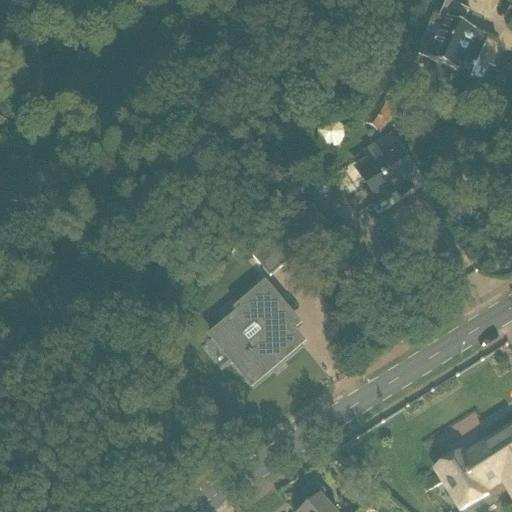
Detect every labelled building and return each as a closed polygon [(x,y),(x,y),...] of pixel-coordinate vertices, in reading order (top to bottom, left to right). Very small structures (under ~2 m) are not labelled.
[(430,24),(417,56),(472,80),(481,61),(467,55),(476,34),(463,28),(469,13),(447,3),(440,19),(435,19),(433,20),(430,24)] [(351,93),(368,102),(374,89),(357,81),(351,93)] [(378,105),(365,127),(381,137),(395,115),(378,105)] [(362,195),(369,190),(378,204),(398,192),(401,197),(412,190),(409,185),(416,180),(395,147),(390,139),(375,148),(377,151),(368,157),(370,160),(349,174),(362,195)] [(456,152),(448,142),(437,151),(445,161),(456,152)] [(276,240),(293,261),(330,230),(313,208),(276,240)] [(293,261),(276,240),(254,259),(271,279),(293,261)] [(335,275),(346,288),(364,272),(353,259),(335,275)] [(279,354),(295,340),(279,320),(286,314),(266,290),(241,311),(244,314),(215,339),(249,379),(265,365),(270,371),(283,359),(279,354)] [(461,511),(463,511),(489,496),(487,493),(511,478),(511,430),(478,452),(479,455),(468,462),(464,456),(437,472),(461,511)] [(331,511),(321,499),(325,495),(316,485),(289,508),(292,511),(331,511)]
